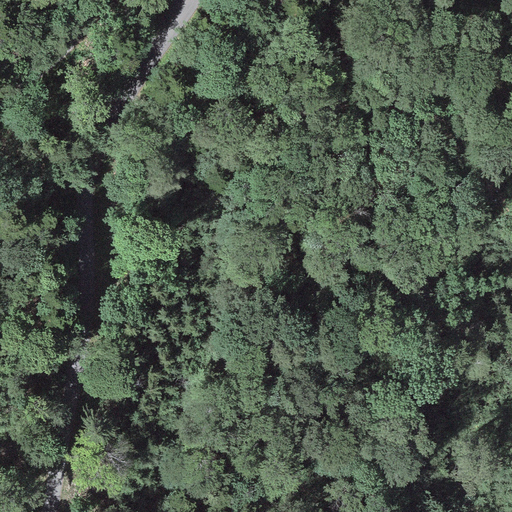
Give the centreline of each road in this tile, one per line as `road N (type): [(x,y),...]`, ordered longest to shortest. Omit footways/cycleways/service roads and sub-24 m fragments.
road 1 (track): [(185,0),(111,116),(88,177),(84,328),(49,511)]
road 2 (track): [(0,103),(72,34),(90,0)]
